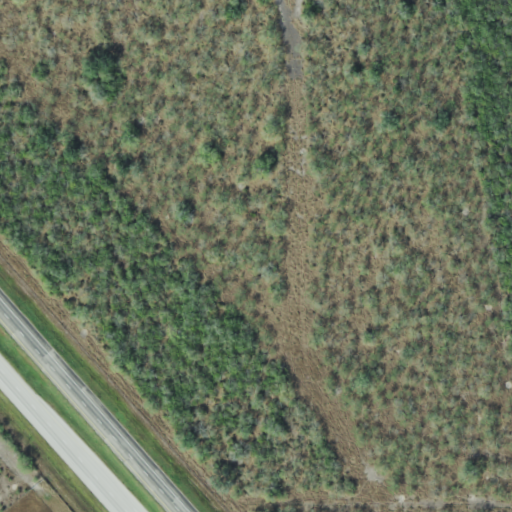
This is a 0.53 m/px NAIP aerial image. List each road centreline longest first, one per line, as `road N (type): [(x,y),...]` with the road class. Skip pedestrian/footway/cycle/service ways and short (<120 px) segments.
road 1 (trunk): [(189,511),(0,297)]
road 2 (trunk): [(0,365),(129,511)]
